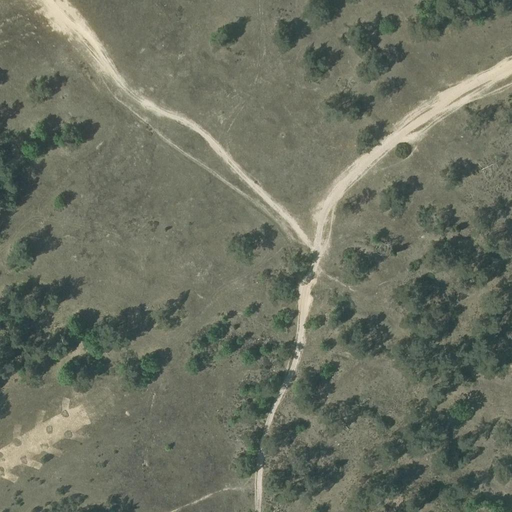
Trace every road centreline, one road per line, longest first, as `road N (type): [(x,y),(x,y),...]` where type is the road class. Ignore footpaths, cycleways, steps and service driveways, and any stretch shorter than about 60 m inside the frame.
road 1 (track): [(49,0),(153,113),(194,126),(318,261),(303,286),(302,345),(266,426),(258,511)]
road 2 (track): [(511,65),(346,180),(325,215),(318,261)]
